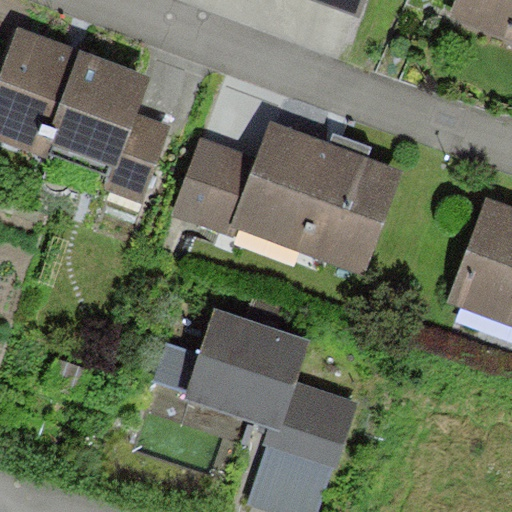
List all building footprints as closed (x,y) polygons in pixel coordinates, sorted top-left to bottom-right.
[(362,0),(328,0),(358,10),(362,0)] [(511,0),(461,0),(454,19),(511,41),(511,0)] [(142,201),(169,127),(138,116),(150,82),(70,52),(24,35),(0,100),(0,138),(45,155),(49,143),(124,171),(117,191),(142,201)] [(364,272),(400,172),(341,151),(273,126),(261,162),(204,141),(177,218),(233,238),(237,227),(364,272)] [(511,212),(489,204),(454,303),(511,324),(511,212)] [(339,468),(360,404),(302,386),(315,347),(214,314),(185,405),(269,432),(264,448),(269,449),(251,503),(277,511),(317,511),(333,467),(339,468)]
